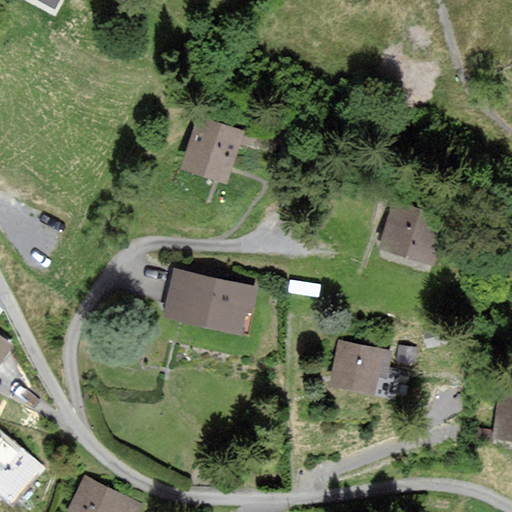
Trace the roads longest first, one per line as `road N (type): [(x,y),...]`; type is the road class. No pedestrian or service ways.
road 1 (residential): [(511,509),(453,486),(264,502),(166,495),(120,472),(91,447),(73,415)]
road 2 (residential): [(271,246),(133,246),(86,305),(70,346),(73,415)]
road 3 (residential): [(73,415),(0,272)]
